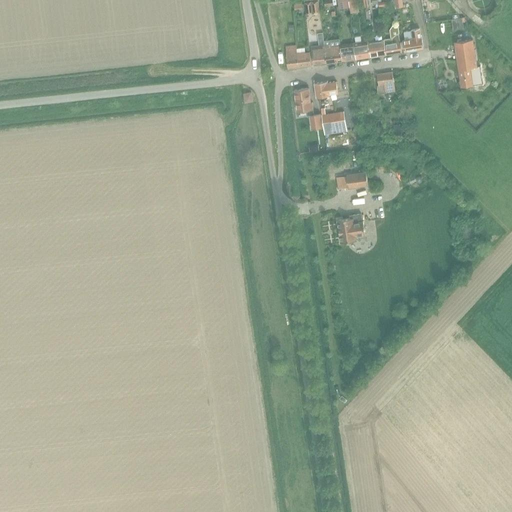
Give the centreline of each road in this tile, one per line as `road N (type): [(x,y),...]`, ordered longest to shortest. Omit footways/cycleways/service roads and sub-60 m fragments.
road 1 (unclassified): [(324,511),(275,193)]
road 2 (unclassified): [(257,77),(0,105)]
road 3 (residential): [(430,57),(283,79)]
